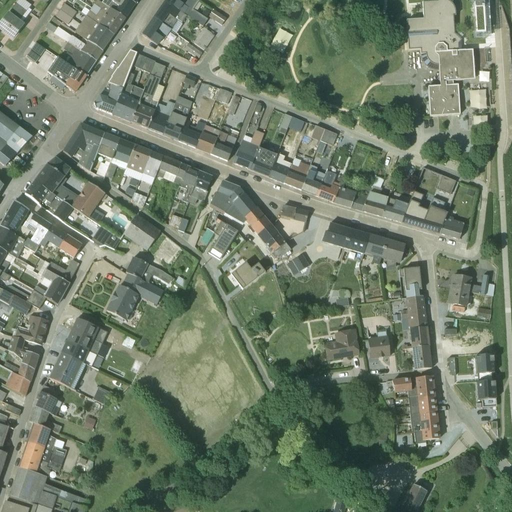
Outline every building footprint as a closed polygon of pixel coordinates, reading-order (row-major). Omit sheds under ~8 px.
[(31,6),(22,0),(18,0),(0,24),(0,30),(12,39),(22,26),(21,25),(31,11),(28,9),(31,6)] [(97,0),(91,9),(119,28),(125,19),(97,0)] [(103,0),(101,3),(125,19),(135,4),(128,0),(103,0)] [(193,0),(166,0),(165,2),(201,27),(205,20),(188,8),(193,0)] [(421,3),(423,20),(405,21),(407,51),(419,50),(420,58),(422,61),(424,64),(426,67),(430,69),(434,70),(438,71),(439,87),(427,88),(429,118),(459,116),(457,88),(457,86),(452,86),(452,83),(474,81),(473,76),(472,51),(461,52),(460,48),(460,42),(461,41),(459,40),(455,36),(454,35),(453,18),(453,17),(455,17),(454,9),(452,5),(451,1),(447,1),(445,0),(443,0),(435,0),(436,2),(421,3)] [(182,24),(189,29),(194,22),(165,2),(153,19),(171,32),(176,35),(180,29),(173,24),(175,21),(181,25),(182,24)] [(76,13),(64,5),(59,11),(71,19),(76,13)] [(484,34),(482,5),(472,5),(474,35),(484,34)] [(119,28),(91,9),(85,17),(113,36),(119,28)] [(71,19),(59,11),(55,17),(68,25),(71,19)] [(215,21),(221,25),(225,19),(219,15),(215,21)] [(85,17),(80,25),(108,44),(113,36),(85,17)] [(167,38),(170,32),(153,19),(142,36),(156,46),(162,39),(163,35),(167,38)] [(95,62),(102,52),(82,39),(79,43),(57,28),(56,30),(48,24),(45,28),(95,62)] [(80,25),(74,33),(102,52),(108,44),(80,25)] [(198,35),(192,44),(203,51),(214,36),(198,26),(194,32),(198,35)] [(95,62),(67,43),(62,50),(67,53),(61,61),(85,77),(95,62)] [(187,44),(184,50),(198,59),(201,54),(187,44)] [(124,84),(136,54),(129,52),(121,63),(119,70),(117,70),(111,78),(109,84),(107,84),(112,86),(122,90),(124,84)] [(146,83),(155,63),(136,54),(124,84),(129,87),(130,86),(133,77),(146,83)] [(74,94),(85,77),(58,59),(47,73),(74,94)] [(165,68),(161,66),(155,64),(146,83),(143,91),(137,106),(148,109),(151,102),(157,104),(163,88),(158,86),(165,68)] [(193,87),(196,80),(186,76),(183,83),(193,87)] [(130,123),(143,91),(130,86),(129,87),(124,84),(122,90),(112,116),(130,123)] [(112,116),(122,90),(112,86),(107,99),(99,96),(93,105),(95,109),(112,116)] [(217,90),(211,88),(207,100),(213,102),(217,90)] [(231,94),(219,89),(214,102),(227,106),(231,94)] [(192,108),(200,112),(205,101),(197,97),(196,97),(192,108)] [(226,114),(232,117),(239,99),(234,97),(226,114)] [(147,130),(157,104),(151,102),(148,109),(137,106),(130,123),(147,130)] [(162,136),(174,104),(167,102),(165,107),(157,104),(147,130),(162,136)] [(189,110),(175,104),(162,136),(177,142),(189,110)] [(195,149),(206,121),(199,118),(195,126),(194,125),(193,127),(189,126),(193,114),(189,112),(177,142),(195,149)] [(281,125),(300,132),(305,121),(285,113),(281,125)] [(18,128),(0,114),(0,152),(5,146),(18,128)] [(486,117),(472,118),(472,126),(486,125),(486,117)] [(87,128),(80,125),(62,153),(70,159),(72,156),(74,157),(75,155),(87,128)] [(219,132),(204,126),(195,149),(210,155),(219,132)] [(210,155),(227,162),(235,141),(226,138),(227,136),(226,136),(228,131),(229,132),(229,129),(222,126),(210,155)] [(340,136),(314,126),(308,140),(319,145),(318,148),(333,154),(340,136)] [(31,138),(18,128),(5,146),(16,155),(31,138)] [(104,135),(87,128),(75,155),(81,158),(78,165),(89,172),(104,135)] [(264,135),(263,134),(255,131),(249,144),(242,141),(232,164),(249,171),(264,135)] [(119,141),(104,135),(96,155),(106,159),(103,165),(100,163),(95,176),(103,180),(119,141)] [(134,147),(119,141),(110,164),(125,170),(134,147)] [(0,164),(4,168),(16,155),(5,146),(0,152),(0,164)] [(141,176),(151,153),(134,147),(125,169),(132,172),(135,172),(135,173),(141,176)] [(276,154),(259,147),(249,171),(268,178),(276,154)] [(153,179),(162,158),(151,153),(142,174),(153,179)] [(284,157),(277,154),(276,154),(268,178),(283,184),(290,167),(282,163),(284,157)] [(186,168),(162,158),(155,177),(179,186),(186,168)] [(34,182),(71,208),(78,198),(58,185),(69,170),(54,159),(46,166),(34,182)] [(291,166),(283,184),(300,191),(310,167),(300,163),(301,162),(294,159),(291,166)] [(317,167),(311,164),(300,191),(307,194),(308,195),(309,194),(315,197),(324,175),(316,172),(317,167)] [(199,173),(186,168),(178,188),(186,191),(182,202),(187,204),(199,173)] [(206,192),(211,178),(199,173),(188,203),(188,204),(194,206),(196,201),(203,203),(207,193),(206,192)] [(437,188),(450,192),(455,179),(442,174),(437,188)] [(383,180),(375,177),(367,196),(361,212),(381,218),(387,199),(379,196),(381,190),(380,189),(383,180)] [(315,197),(332,203),(338,188),(332,185),(324,182),(325,179),(323,178),(315,197)] [(65,226),(67,223),(64,221),(73,210),(71,208),(34,182),(24,195),(38,206),(42,200),(48,204),(47,206),(55,212),(52,216),(65,226)] [(231,203),(243,194),(238,188),(222,182),(217,194),(213,198),(208,208),(222,216),(223,216),(224,214),(232,204),(231,203)] [(341,182),(332,203),(343,206),(341,206),(342,207),(341,207),(341,206),(341,207),(342,207),(343,207),(361,212),(367,197),(342,189),(344,183),(341,182)] [(104,194),(88,184),(71,208),(73,210),(87,219),(104,194)] [(150,207),(155,195),(148,192),(144,204),(150,207)] [(423,196),(413,192),(400,223),(419,229),(427,212),(418,208),(423,196)] [(131,200),(142,208),(146,199),(134,194),(131,200)] [(256,236),(270,226),(243,194),(231,203),(232,204),(224,214),(223,216),(241,227),(242,225),(245,223),(256,236)] [(444,203),(432,198),(426,213),(419,229),(438,235),(446,214),(444,213),(445,211),(441,210),(444,203)] [(387,199),(381,218),(389,220),(389,221),(390,221),(391,221),(400,223),(407,206),(387,199)] [(28,212),(14,202),(0,226),(0,228),(23,241),(29,232),(19,226),(28,212)] [(295,210),(283,207),(280,217),(292,220),(295,210)] [(292,221),(305,224),(307,213),(295,210),(292,221)] [(50,227),(33,215),(27,224),(25,223),(22,227),(29,232),(29,233),(33,235),(30,241),(38,247),(50,227)] [(220,222),(209,215),(204,229),(213,234),(220,222)] [(160,233),(135,216),(123,236),(147,253),(160,233)] [(168,226),(178,229),(181,219),(171,216),(168,226)] [(445,217),(438,235),(458,240),(463,225),(452,221),(452,219),(445,217)] [(187,222),(181,219),(177,231),(183,233),(187,222)] [(237,233),(220,222),(213,234),(218,238),(212,247),(223,254),(237,233)] [(324,233),(321,243),(344,250),(350,231),(329,224),(327,232),(326,233),(325,233),(324,233)] [(270,226),(256,236),(264,245),(272,254),(284,244),(270,226)] [(58,251),(66,236),(50,227),(32,256),(44,264),(48,266),(50,263),(54,257),(50,254),(50,253),(44,248),(47,243),(58,251)] [(0,228),(0,249),(16,259),(23,247),(33,253),(38,247),(25,238),(23,241),(0,228)] [(344,250),(362,255),(368,236),(350,231),(344,250)] [(110,234),(102,246),(114,251),(120,240),(110,234)] [(58,250),(73,259),(81,246),(66,236),(58,250)] [(363,253),(380,258),(386,241),(368,236),(363,253)] [(404,246),(386,241),(380,258),(399,263),(404,246)] [(244,243),(232,255),(238,259),(240,257),(247,263),(248,262),(250,263),(259,254),(252,247),(250,248),(244,243)] [(284,244),(271,255),(276,261),(290,251),(284,244)] [(11,266),(15,259),(0,249),(0,272),(3,274),(9,265),(11,266)] [(308,267),(302,255),(286,265),(293,276),(308,267)] [(133,259),(125,274),(147,285),(151,276),(157,278),(168,285),(172,279),(160,271),(133,259)] [(60,262),(57,267),(73,276),(78,265),(72,262),(69,266),(60,262)] [(68,284),(73,276),(50,263),(48,266),(45,271),(68,284)] [(230,275),(238,286),(242,290),(264,273),(258,264),(250,270),(245,263),(233,273),(230,275)] [(48,266),(44,264),(36,276),(64,292),(68,284),(45,271),(48,266)] [(406,299),(421,298),(418,268),(398,270),(398,277),(403,277),(406,299)] [(0,272),(0,280),(4,283),(6,282),(8,279),(8,276),(0,272)] [(156,307),(163,293),(146,284),(127,275),(121,287),(119,286),(115,294),(114,294),(110,302),(110,303),(106,312),(115,317),(114,319),(123,323),(124,321),(126,322),(129,322),(132,316),(130,314),(138,297),(156,307)] [(493,288),(493,286),(486,285),(488,277),(487,277),(482,276),(480,289),(472,288),(472,287),(471,287),(471,286),(472,287),(473,280),(452,277),(450,290),(450,291),(492,297),(493,288)] [(186,282),(178,277),(174,284),(183,289),(186,282)] [(45,292),(35,287),(33,291),(57,306),(64,292),(43,280),(40,285),(47,289),(45,292)] [(2,290),(0,293),(0,300),(8,306),(13,296),(2,290)] [(466,307),(468,294),(450,291),(448,304),(466,307)] [(32,306),(13,296),(10,304),(28,314),(32,306)] [(421,298),(405,300),(406,312),(400,313),(401,322),(407,321),(408,331),(425,329),(421,298)] [(491,311),(477,309),(476,319),(489,321),(489,318),(491,311)] [(30,343),(41,347),(48,322),(29,317),(27,325),(30,326),(28,331),(15,327),(12,337),(24,341),(30,343)] [(76,319),(71,331),(101,345),(107,333),(76,319)] [(428,347),(426,329),(408,331),(410,347),(406,347),(406,346),(401,346),(401,347),(401,350),(428,347)] [(71,331),(66,342),(96,356),(101,345),(71,331)] [(324,344),(327,360),(357,355),(354,332),(353,331),(333,335),(334,342),(324,344)] [(366,340),(369,360),(389,358),(386,338),(385,338),(384,331),(376,332),(376,339),(366,340)] [(24,341),(12,337),(11,338),(7,352),(13,355),(21,361),(21,364),(33,370),(38,356),(28,353),(28,350),(21,348),(24,341)] [(66,342),(60,353),(86,365),(91,368),(96,356),(66,342)] [(428,347),(411,349),(412,363),(411,368),(413,369),(416,369),(419,370),(422,370),(430,369),(428,347)] [(60,353),(48,379),(73,391),(86,365),(60,353)] [(492,374),(493,374),(492,356),(474,357),(475,375),(479,375),(480,383),(492,382),(492,374)] [(29,383),(33,370),(21,364),(19,370),(6,363),(3,368),(11,373),(29,383)] [(29,383),(11,373),(4,386),(24,398),(29,383)] [(416,400),(433,398),(433,392),(431,382),(431,377),(401,381),(391,382),(392,394),(407,393),(407,397),(416,396),(416,400)] [(480,383),(476,383),(477,401),(481,401),(481,409),(496,408),(494,382),(492,382),(480,383)] [(43,386),(39,393),(36,400),(37,401),(34,408),(55,417),(61,403),(55,400),(58,393),(43,386)] [(97,391),(94,401),(103,403),(105,393),(97,391)] [(418,415),(435,413),(433,398),(416,400),(418,415)] [(10,413),(18,417),(20,411),(7,406),(5,410),(10,413)] [(34,408),(33,408),(29,423),(57,435),(61,428),(46,421),(48,414),(34,408)] [(418,415),(421,441),(438,439),(435,413),(418,415)] [(83,426),(92,430),(96,420),(88,416),(83,426)] [(8,429),(12,430),(13,430),(12,429),(0,425),(0,452),(8,429)] [(33,425),(27,443),(64,456),(66,452),(61,450),(63,443),(48,437),(50,432),(33,425)] [(64,456),(27,443),(22,456),(59,470),(60,469),(64,456)] [(22,456),(18,469),(47,478),(50,470),(58,473),(59,470),(22,456)] [(257,475),(259,477),(261,487),(269,485),(267,477),(274,473),(270,466),(257,475)] [(71,504),(85,509),(88,502),(44,485),(46,478),(18,469),(8,497),(36,506),(41,492),(56,498),(71,504)] [(85,476),(79,474),(77,481),(82,483),(85,476)] [(416,511),(426,492),(412,485),(397,511),(416,511)] [(50,511),(52,509),(53,505),(56,498),(41,492),(36,506),(34,511),(50,511)] [(6,505),(26,511),(34,511),(36,506),(8,497),(6,505)] [(68,511),(71,504),(56,498),(53,505),(59,507),(58,511),(52,509),(50,511),(68,511)] [(342,511),(346,502),(337,500),(333,511),(342,511)]
